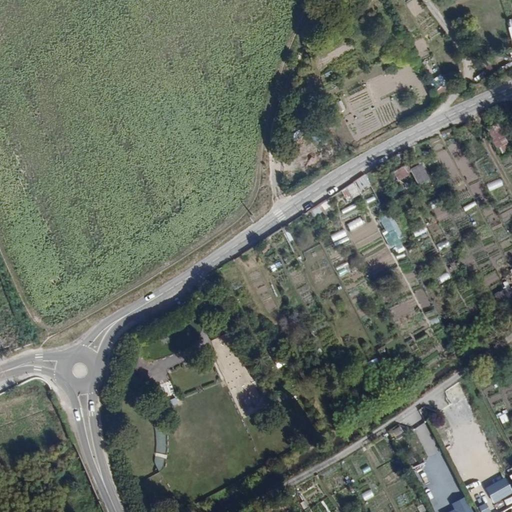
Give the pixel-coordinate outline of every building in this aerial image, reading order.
[(432,82),(444,94),(452,86),(439,74),(432,82)] [(498,127),(489,132),(497,147),(498,147),(502,154),(509,150),(498,127)] [(394,173),(399,181),(408,175),(407,174),(412,172),(411,170),(408,165),(394,173)] [(420,165),(411,170),(412,172),(419,185),(428,180),(420,165)] [(333,196),(337,201),(345,196),(348,202),(359,194),(353,183),(333,196)] [(371,210),(379,205),(374,196),(366,200),(371,210)] [(392,216),(387,219),(394,231),(398,240),(401,243),(405,241),(392,216)] [(351,231),(365,224),(361,217),(347,224),(351,231)] [(383,221),(389,233),(394,231),(387,219),(383,221)] [(424,226),(414,231),(416,237),(427,232),(424,226)] [(330,235),(334,242),(348,235),(344,228),(330,235)] [(384,236),(389,245),(398,240),(394,231),(389,233),(384,236)] [(438,251),(448,246),(446,240),(435,245),(438,251)] [(306,334),(309,340),(315,337),(312,331),(306,334)] [(231,333),(212,340),(226,372),(232,370),(235,377),(228,380),(231,388),(251,380),(231,333)] [(268,350),(276,364),(285,359),(278,345),(268,350)] [(490,403),(501,398),(495,385),(484,390),(490,403)] [(394,439),(405,433),(401,426),(391,433),(394,439)] [(158,448),(166,448),(165,430),(157,430),(158,448)] [(458,463),(465,476),(478,469),(471,456),(458,463)] [(490,461),(483,463),(487,476),(494,474),(490,461)] [(511,489),(506,477),(486,487),(494,503),(511,494),(511,489)] [(364,502),(371,499),(368,490),(360,492),(364,502)] [(455,510),(450,511),(472,511),(465,497),(452,504),(455,510)] [(489,511),(485,503),(477,507),(479,511),(489,511)]
